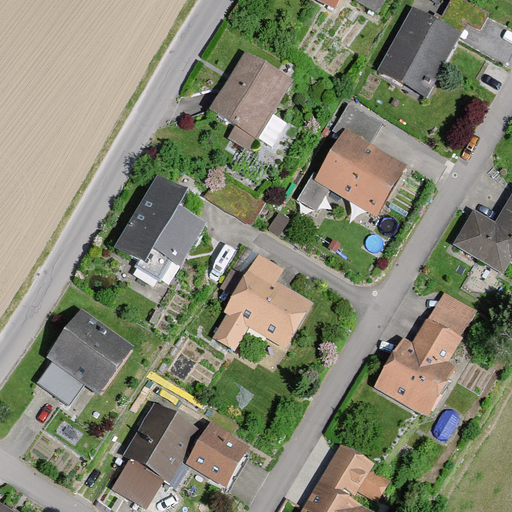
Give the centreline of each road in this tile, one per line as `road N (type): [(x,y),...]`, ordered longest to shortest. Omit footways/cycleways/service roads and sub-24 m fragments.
road 1 (residential): [(0,458),(83,511),(273,511),(511,94)]
road 2 (tertiary): [(217,0),(0,354)]
